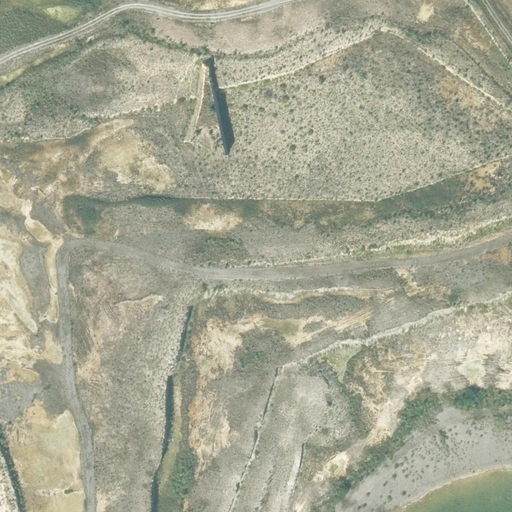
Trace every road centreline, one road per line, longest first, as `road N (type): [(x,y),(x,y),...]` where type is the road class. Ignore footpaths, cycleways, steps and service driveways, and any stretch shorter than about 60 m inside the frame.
road 1 (track): [(88,511),(84,437),(63,356),(65,245),(92,244),(198,274),(292,275),(424,260),(511,233)]
road 2 (track): [(0,56),(112,5),(205,14),(262,0)]
road 3 (track): [(343,511),(402,451),(445,421),(511,408)]
